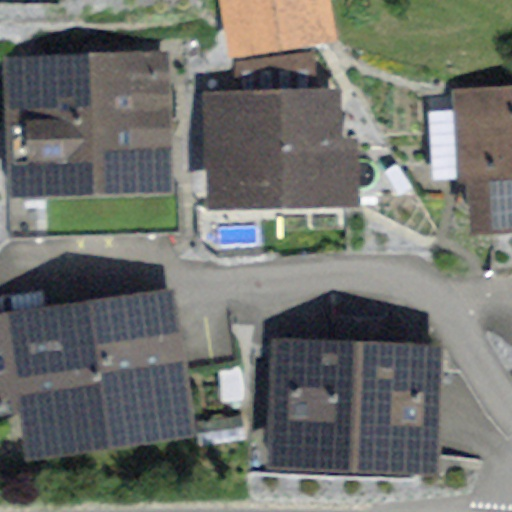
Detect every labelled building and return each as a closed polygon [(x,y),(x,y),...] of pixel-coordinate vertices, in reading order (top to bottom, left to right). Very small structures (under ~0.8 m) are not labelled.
[(319,32),(313,0),(232,0),(240,44),(319,32)] [(152,120),(151,71),(31,75),(32,123),(7,124),(11,240),(181,235),(177,120),(152,120)] [(219,193),(331,190),(329,102),(218,105),(219,193)] [(511,206),(511,108),(431,112),(434,165),(473,163),(473,165),(487,165),(489,207),(511,206)] [(176,371),(167,312),(0,337),(0,413),(44,407),(48,432),(167,414),(161,374),(176,371)] [(231,314),(180,322),(188,370),(238,362),(231,314)] [(419,455),(423,361),(383,359),(383,372),(332,370),(332,357),(293,356),(289,450),(419,455)]
